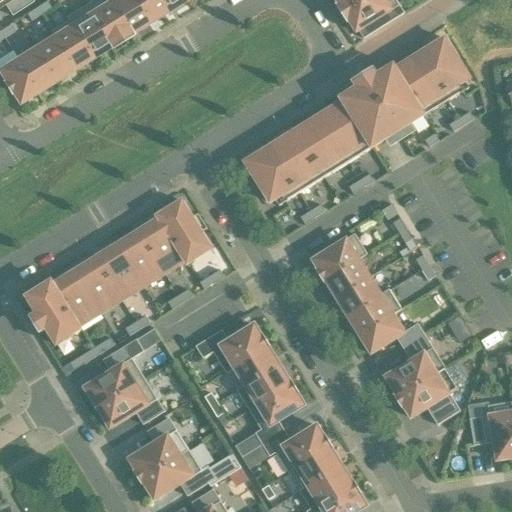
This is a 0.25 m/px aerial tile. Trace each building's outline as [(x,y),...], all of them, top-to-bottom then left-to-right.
[(33,3),(30,0),(0,0),(0,7),(4,5),(11,16),(33,3)] [(94,0),(85,6),(111,48),(130,37),(106,0),(94,0)] [(132,0),(106,0),(130,37),(131,36),(130,36),(148,25),(132,0)] [(157,0),(132,0),(148,25),(166,13),(157,0)] [(157,0),(166,13),(185,2),(183,0),(157,0)] [(368,1),(369,0),(336,0),(337,1),(340,6),(339,7),(345,15),(368,1)] [(369,0),(368,1),(345,15),(349,23),(350,22),(358,33),(400,7),(397,1),(396,0),(369,0)] [(46,2),(36,9),(40,15),(51,9),(46,2)] [(66,18),(68,21),(69,21),(92,59),(110,48),(111,49),(111,48),(85,6),(66,18)] [(36,9),(26,15),(30,22),(40,15),(36,9)] [(53,38),(54,37),(75,70),(92,59),(69,21),(68,21),(50,33),(53,38)] [(10,25),(0,31),(0,32),(4,39),(14,32),(10,25)] [(54,37),(53,38),(36,48),(56,82),(75,70),(54,37)] [(262,152),(245,163),(270,203),(275,201),(279,207),(389,138),(392,144),(411,133),(407,127),(469,89),(465,82),(470,80),(445,39),(428,50),(434,59),(417,69),(411,60),(396,69),(394,67),(376,77),(379,82),(362,93),(359,88),(341,99),(343,102),(327,112),(333,121),(317,131),(311,122),(279,142),(284,151),(268,162),(262,152)] [(36,48),(17,60),(38,93),(56,82),(36,48)] [(38,93),(17,60),(0,70),(0,75),(5,83),(4,83),(11,94),(12,94),(19,105),(38,93)] [(470,113),(460,119),(464,126),(474,120),(470,113)] [(464,126),(460,119),(449,125),(453,132),(464,126)] [(435,135),(425,141),(429,147),(439,141),(435,135)] [(369,175),(359,182),(363,188),(373,182),(369,175)] [(359,182),(349,188),(353,194),(363,188),(359,182)] [(159,219),(160,219),(186,262),(185,262),(187,265),(212,250),(182,202),(157,217),(159,219)] [(321,205),(311,212),(315,218),(325,212),(321,205)] [(392,206),(383,211),(388,220),(397,215),(392,206)] [(315,218),(311,212),(300,218),(305,225),(315,218)] [(159,219),(138,232),(165,275),(185,262),(186,262),(160,219),(159,219)] [(393,224),(399,234),(406,230),(400,220),(393,224)] [(406,230),(399,234),(410,252),(418,247),(413,240),(412,240),(406,230)] [(138,232),(117,245),(143,288),(165,275),(138,232)] [(326,281),(359,260),(368,255),(355,235),(313,261),(318,269),(318,270),(325,281),(326,281)] [(117,245),(95,259),(122,302),(143,288),(117,245)] [(416,261),(422,271),(429,266),(423,256),(416,261)] [(95,259),(74,272),(100,315),(122,302),(95,259)] [(359,260),(326,281),(337,298),(370,278),(359,260)] [(429,266),(422,271),(428,281),(435,277),(429,266)] [(220,271),(210,277),(214,284),(224,278),(220,271)] [(74,272),(53,285),(52,286),(79,328),(80,328),(100,315),(74,272)] [(210,277),(200,283),(204,290),(214,284),(210,277)] [(381,295),(370,278),(337,298),(347,316),(381,295)] [(79,328),(52,286),(53,285),(52,283),(27,298),(57,346),(82,331),(80,328),(79,328)] [(188,290),(178,297),(182,303),(193,297),(188,290)] [(360,336),(393,315),(402,310),(389,290),(381,295),(347,316),(360,336)] [(182,303),(178,297),(168,303),(172,310),(182,303)] [(425,336),(418,324),(404,333),(393,315),(360,336),(371,354),(397,338),(404,350),(425,336)] [(146,317),(135,323),(140,330),(150,324),(146,317)] [(135,323),(125,330),(129,336),(140,330),(135,323)] [(222,331),(196,347),(203,359),(213,353),(226,374),(234,369),(268,348),(269,348),(262,336),(261,337),(254,326),(228,342),(222,331)] [(404,350),(411,361),(401,368),(402,368),(386,378),(397,396),(396,396),(398,399),(446,369),(425,336),(404,350)] [(111,339),(100,345),(105,352),(115,345),(111,339)] [(85,389),(98,409),(145,380),(132,360),(144,352),(137,340),(103,361),(110,373),(101,379),(85,389)] [(100,345),(90,351),(94,358),(105,352),(100,345)] [(268,348),(234,369),(245,386),(278,365),(268,348)] [(90,351),(80,358),(84,365),(94,358),(90,351)] [(70,364),(74,371),(84,365),(80,358),(70,364)] [(290,383),(278,365),(245,386),(237,391),(237,392),(248,409),(290,383)] [(398,399),(404,408),(404,407),(411,419),(427,409),(438,426),(460,412),(450,395),(458,389),(446,369),(398,399)] [(165,412),(145,380),(98,409),(110,430),(126,420),(136,414),(143,426),(165,412)] [(255,434),(262,445),(284,432),(278,422),(304,406),(297,394),(298,394),(291,383),(290,383),(248,409),(261,430),(255,434)] [(211,408),(218,404),(212,394),(205,398),(211,408)] [(511,403),(488,407),(490,417),(470,420),(474,446),(494,443),(497,461),(511,458),(511,403)] [(211,408),(217,418),(224,414),(218,404),(211,408)] [(136,473),(141,480),(180,456),(168,437),(177,432),(169,419),(147,433),(155,444),(145,450),(145,451),(129,461),(137,473),(136,473)] [(291,442),(284,432),(262,445),(270,457),(276,453),(289,475),(293,472),(331,449),(331,448),(324,437),(324,438),(317,426),(291,442)] [(303,489),(341,465),(331,449),(293,472),(303,489)] [(143,483),(155,501),(170,491),(171,492),(180,486),(188,497),(209,484),(188,450),(180,456),(141,480),(143,484),(143,483)] [(299,491),(311,510),(352,484),(341,465),(303,489),(299,491)] [(357,511),(366,506),(359,495),(360,495),(353,483),(352,484),(311,510),(306,511),(357,511)] [(262,490),(268,501),(275,496),(269,486),(262,490)] [(226,511),(213,490),(192,504),(196,511),(226,511)]
